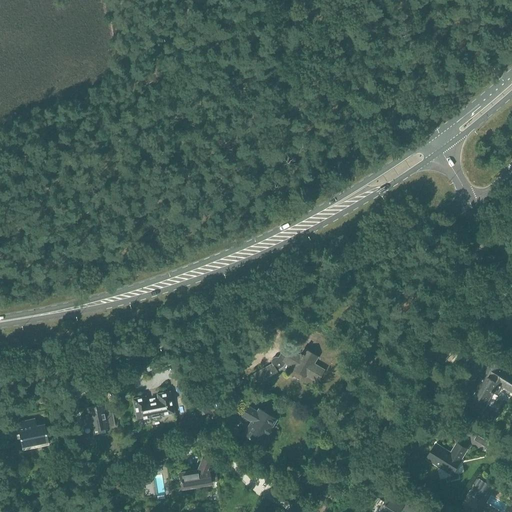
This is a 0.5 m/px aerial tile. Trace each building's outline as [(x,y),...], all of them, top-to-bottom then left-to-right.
[(271,362),(272,364),(253,374),(261,387),(280,376),(277,372),(279,371),(281,370),(282,369),(283,368),(285,367),(286,366),(287,364),(292,367),(291,369),(305,377),(306,375),(317,381),(324,370),(314,364),(318,357),(303,348),(300,353),(299,355),(290,349),(283,360),(277,357),(275,357),(273,357),(272,359),(271,360),(271,362)] [(511,372),(489,358),(463,401),(481,412),(494,393),(495,392),(499,394),(503,387),(511,392),(511,372)] [(147,402),(146,396),(133,398),(137,420),(150,417),(151,420),(156,420),(161,418),(161,415),(174,413),(170,391),(157,394),(158,400),(147,402)] [(203,394),(192,398),(198,415),(209,411),(203,394)] [(88,408),(92,427),(98,426),(99,429),(101,429),(115,426),(113,413),(107,414),(105,412),(104,404),(88,408)] [(241,414),(251,420),(244,434),(261,444),(266,436),(272,426),(271,426),(276,418),(259,408),(257,411),(246,404),(241,414)] [(183,435),(199,429),(195,417),(178,423),(183,435)] [(36,425),(35,418),(17,422),(22,448),(48,442),(45,426),(45,423),(44,423),(36,425)] [(474,440),(486,447),(490,442),(478,435),(474,440)] [(451,453),(437,445),(428,460),(453,475),(463,459),(462,459),(468,450),(457,443),(451,453)] [(201,457),(197,468),(178,471),(181,488),(211,484),(211,482),(217,481),(216,471),(209,472),(209,469),(209,468),(212,461),(201,457)] [(479,479),(470,494),(480,501),(490,486),(479,479)] [(416,511),(417,511),(404,503),(408,498),(392,488),(390,491),(379,509),(384,511),(416,511)] [(75,507),(79,511),(78,511),(90,511),(91,511),(83,506),(82,507),(78,503),(75,507)]
